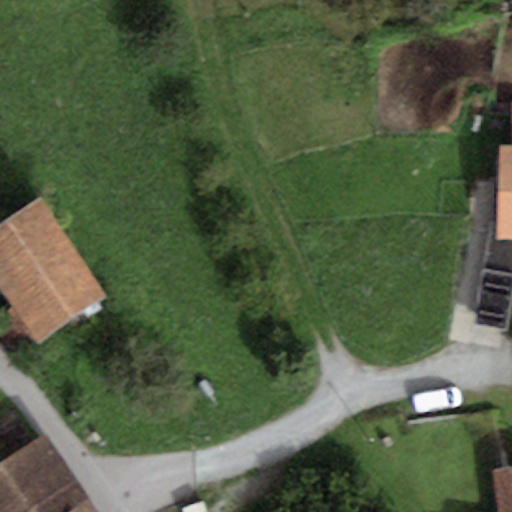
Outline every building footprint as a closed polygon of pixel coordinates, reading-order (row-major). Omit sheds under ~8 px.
[(511,119),(511,147),(500,147),(498,226),(498,243),(511,243),(511,119)] [(105,299),(40,202),(0,228),(0,296),(33,347),(105,299)] [(507,332),(511,305),(511,243),(498,243),(498,226),(491,223),(472,323),(507,332)] [(95,511),(45,437),(0,467),(0,511),(95,511)] [(511,511),(511,468),(493,470),(498,511),(511,511)]
